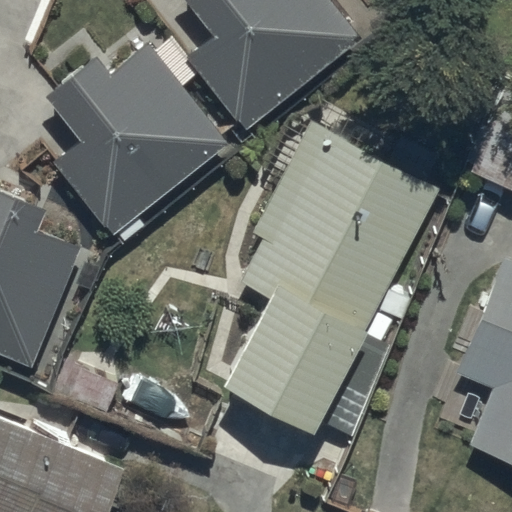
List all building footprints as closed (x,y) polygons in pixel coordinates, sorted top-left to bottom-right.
[(184,39),(243,113),(356,22),(338,0),(195,0),(210,18),(184,39)] [(50,146),(109,220),(224,128),(143,27),(106,57),(91,38),(42,78),(78,123),(50,146)] [(469,157),(511,174),(511,82),(502,78),(469,157)] [(217,361),(308,409),(355,318),(360,320),(436,175),(308,108),(249,219),(260,225),(237,267),(260,279),(217,361)] [(0,340),(29,352),(78,233),(31,213),(40,191),(0,174),(0,340)] [(466,429),(511,448),(511,246),(499,242),(452,357),(489,372),(466,429)] [(0,511),(89,511),(117,444),(0,396),(0,511)]
